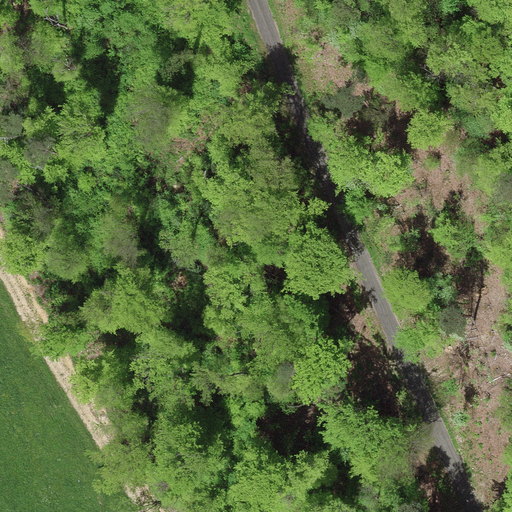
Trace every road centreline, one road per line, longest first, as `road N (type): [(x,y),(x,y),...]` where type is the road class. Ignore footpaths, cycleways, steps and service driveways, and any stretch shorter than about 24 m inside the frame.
road 1 (unclassified): [(251,0),(462,511)]
road 2 (track): [(0,271),(114,511)]
